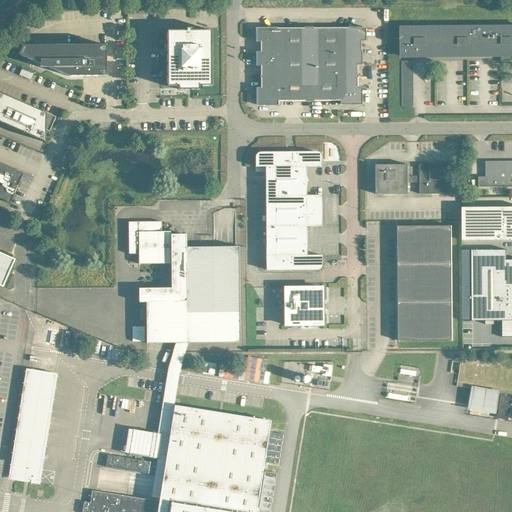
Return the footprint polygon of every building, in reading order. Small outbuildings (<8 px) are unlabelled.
[(511,28),(505,29),(505,26),(428,27),(429,24),(428,24),(428,25),(415,25),(415,23),(414,23),(415,27),(401,27),(401,56),(402,56),(402,54),(420,54),(421,56),(501,56),(501,62),(502,62),(502,58),(511,57),(511,28)] [(312,49),(362,49),(362,41),(366,41),(366,36),(366,27),(312,28),(312,49)] [(200,90),(200,86),(211,86),(211,30),(192,30),(192,28),(185,28),(185,30),(166,30),(166,86),(177,86),(177,90),(200,90)] [(257,28),(257,37),(257,41),(262,41),(262,49),(312,49),(312,28),(257,28)] [(17,54),(39,63),(39,67),(47,67),(68,76),(105,76),(105,73),(105,45),(21,45),(17,54)] [(262,65),(262,79),(312,79),(312,49),(262,49),(262,52),(257,52),(257,65),(262,65)] [(312,79),(358,79),(358,65),(362,65),(362,52),(362,49),(312,49),(312,79)] [(402,107),(414,106),(413,61),(401,61),(402,107)] [(312,101),(312,79),(262,79),(262,88),(258,88),(258,92),(258,105),(279,105),(279,101),(312,101)] [(363,88),(358,88),(358,79),(312,79),(312,101),(342,101),(342,105),(363,104),(363,94),(363,92),(363,88)] [(44,140),(44,130),(45,131),(48,132),(48,131),(55,117),(48,114),(44,112),(0,93),(0,122),(44,142),(44,140)] [(306,226),(320,226),(321,226),(321,195),(306,195),(306,166),(316,166),(316,165),(315,165),(315,162),(316,162),(317,162),(318,162),(318,161),(319,161),(320,160),(320,159),(320,158),(320,157),(320,156),(320,155),(320,154),(319,154),(318,153),(317,152),(316,152),(315,152),(260,152),(259,152),(258,152),(257,153),(256,154),(255,155),(255,156),(255,157),(255,167),(255,172),(265,172),(266,270),(316,269),(317,269),(318,269),(319,269),(319,268),(320,268),(320,267),(321,267),(321,266),(321,265),(321,264),(321,263),(321,262),(320,261),(319,260),(318,259),(317,259),(316,259),(316,256),(316,255),(306,255),(306,226)] [(488,177),(478,177),(479,187),(511,186),(511,163),(488,164),(488,177)] [(0,199),(9,203),(18,180),(12,177),(15,171),(0,164),(0,199)] [(414,183),(414,175),(408,176),(408,164),(376,165),(376,194),(408,194),(408,183),(414,183)] [(419,175),(414,175),(414,183),(419,183),(419,194),(451,194),(451,164),(419,164),(419,175)] [(511,206),(462,207),(462,241),(511,240),(511,206)] [(170,236),(170,235),(170,231),(161,231),(161,221),(128,222),(128,254),(138,254),(138,264),(171,263),(171,288),(140,288),(140,302),(145,302),(146,343),(239,342),(238,246),(186,247),(185,236),(170,236)] [(398,265),(401,265),(401,264),(452,264),(451,226),(397,226),(397,227),(401,227),(401,245),(397,245),(398,265)] [(506,250),(462,250),(463,321),(485,321),(485,324),(495,324),(495,321),(502,321),(502,337),(511,337),(511,259),(507,260),(506,250)] [(13,259),(0,253),(0,286),(2,287),(3,287),(1,287),(13,259)] [(452,302),(452,264),(401,264),(401,265),(401,283),(398,283),(398,303),(401,303),(401,302),(452,302)] [(284,325),(320,324),(321,324),(321,309),(318,309),(318,303),(321,303),(321,287),(284,288),(284,325)] [(452,340),(452,302),(401,302),(401,303),(401,321),(398,321),(398,341),(452,340)] [(132,326),(132,341),(145,341),(145,325),(132,326)] [(265,371),(267,359),(247,356),(245,370),(239,369),(238,379),(268,384),(270,372),(265,371)] [(58,373),(26,368),(8,479),(40,484),(58,373)] [(471,410),(499,412),(500,388),(472,387),(471,410)] [(502,396),(498,418),(508,419),(511,397),(502,396)] [(255,511),(270,420),(174,405),(165,460),(163,472),(155,470),(156,462),(107,455),(105,467),(154,475),(162,477),(158,501),(92,491),(90,503),(84,502),(81,511),(255,511)]
